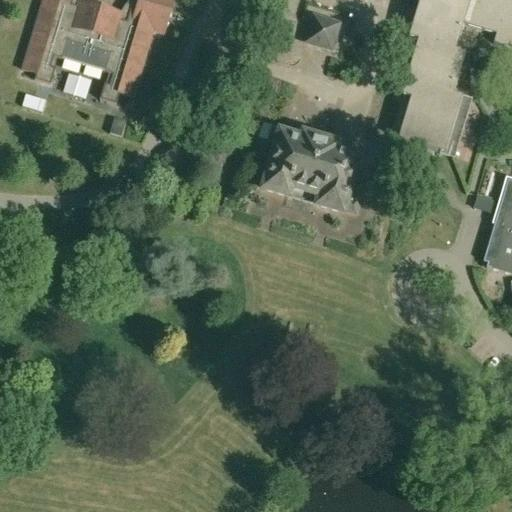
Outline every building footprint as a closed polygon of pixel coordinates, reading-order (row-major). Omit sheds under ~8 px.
[(42,0),(43,0),(21,71),(35,75),(33,81),(50,86),(55,70),(54,70),(50,69),(53,58),(57,60),(61,61),(103,74),(108,75),(112,76),(108,87),(105,85),(103,85),(99,101),(115,106),(119,95),(133,99),(152,33),(163,36),(169,14),(165,12),(168,0),(139,0),(136,12),(130,10),(126,23),(119,21),(120,17),(109,13),(109,12),(92,7),(91,8),(79,4),(78,9),(71,7),(72,0),(42,0)] [(511,0),(419,0),(408,39),(417,42),(401,97),(410,100),(398,142),(455,159),(472,102),(453,96),(465,55),(456,52),(464,26),(496,36),(494,45),(511,50),(511,0)] [(314,19),(306,44),(330,51),(337,26),(314,19)] [(25,97),(21,109),(41,114),(45,103),(25,97)] [(114,120),(109,135),(120,139),(125,124),(114,120)] [(355,215),(370,164),(357,160),(358,158),(335,151),(337,146),(327,144),(328,142),(312,138),(312,139),(303,136),(301,141),(280,135),(263,191),(287,198),(290,189),(320,197),(317,206),(342,214),(342,211),(355,215)] [(492,233),(483,264),(487,265),(486,269),(511,277),(511,314),(511,316),(511,189),(511,190),(508,200),(503,199),(501,205),(499,212),(504,214),(501,222),(496,220),(494,228),(492,233)]
